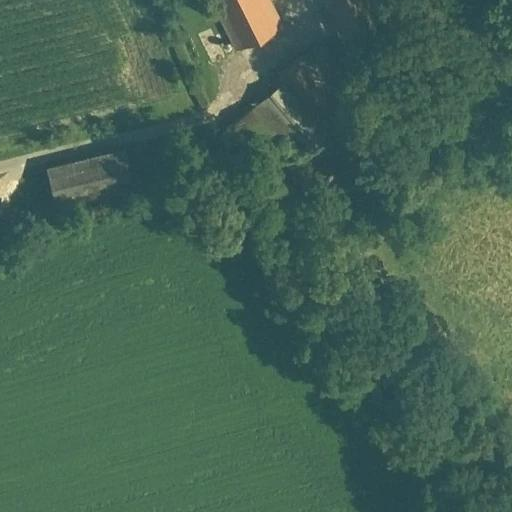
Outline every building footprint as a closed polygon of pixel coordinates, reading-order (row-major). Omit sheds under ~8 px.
[(215,0),(241,48),(287,23),(275,0),(215,0)] [(407,0),(327,0),(352,59),(420,31),(407,0)] [(325,36),(277,77),(284,86),(329,138),(378,97),(325,36)] [(296,167),(329,138),(284,86),(251,114),(296,167)] [(143,193),(131,147),(52,166),(64,213),(143,193)]
